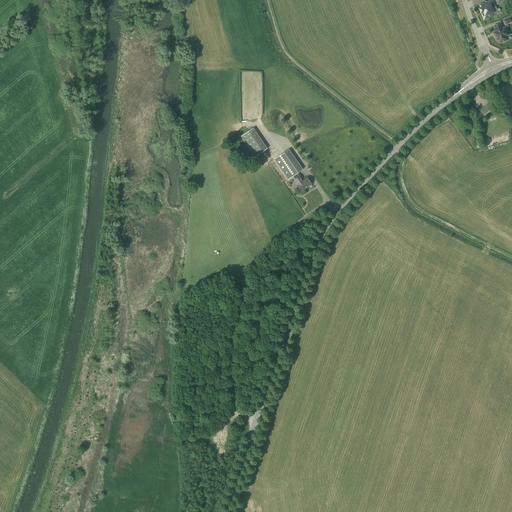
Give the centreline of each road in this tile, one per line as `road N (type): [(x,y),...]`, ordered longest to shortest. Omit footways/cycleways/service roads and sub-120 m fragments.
road 1 (unclassified): [(255,423),(240,416),(233,385),(248,279),(273,243),(317,211),(336,211)]
road 2 (tertiary): [(255,423),(307,263),(336,211)]
road 3 (tertiary): [(336,211),(439,107),(493,68)]
